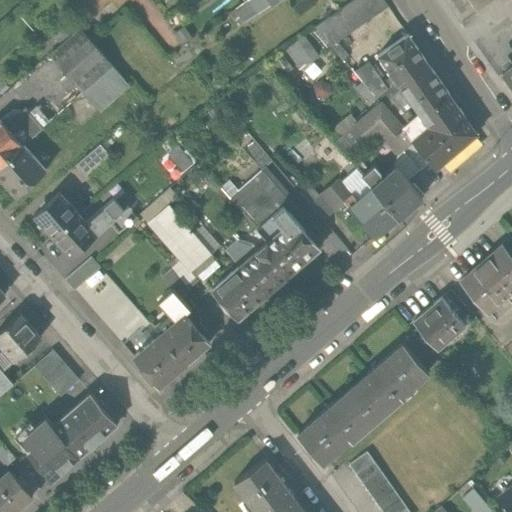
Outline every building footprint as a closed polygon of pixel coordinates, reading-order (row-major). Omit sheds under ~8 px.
[(244,22),(270,3),(268,0),(248,0),(247,1),(235,9),(244,22)] [(317,5),(313,0),(304,0),(294,8),(301,17),(317,5)] [(386,9),(380,0),(356,0),(320,26),(343,59),(348,55),(339,43),(386,9)] [(492,0),(466,0),(475,13),(493,1),(492,0)] [(100,115),(133,86),(85,33),(52,62),(100,115)] [(296,69),(299,73),(319,58),(303,36),(283,51),(296,69)] [(408,36),(379,56),(396,80),(418,111),(447,90),(408,36)] [(309,87),(329,72),(322,62),(302,77),(309,87)] [(383,83),(368,63),(357,71),(378,98),(388,90),(383,83)] [(296,69),(285,77),(312,112),(323,105),(309,87),(302,77),(299,73),(296,69)] [(389,79),(383,83),(388,90),(378,98),(377,99),(381,103),(385,100),(391,107),(404,123),(418,111),(396,80),(392,83),(389,79)] [(477,134),(447,90),(418,111),(404,123),(418,139),(414,141),(430,161),(437,169),(477,134)] [(355,125),(369,141),(380,132),(399,155),(414,141),(418,139),(404,123),(391,107),(385,100),(381,103),(358,123),(355,125)] [(0,123),(0,166),(24,145),(43,127),(27,110),(13,123),(7,117),(0,123)] [(355,125),(358,123),(350,114),(332,129),(340,138),(355,125)] [(335,142),(365,175),(376,165),(362,147),(369,141),(355,125),(340,138),(335,142)] [(409,178),(430,161),(414,141),(399,155),(396,164),(409,178)] [(75,166),(86,179),(112,156),(100,143),(75,166)] [(24,145),(0,166),(0,177),(17,195),(46,168),(24,145)] [(372,186),(399,218),(425,196),(409,178),(396,164),(385,174),(376,165),(365,175),(363,176),(372,186)] [(232,196),(261,227),(287,204),(294,198),(267,166),(232,196)] [(348,207),(376,239),(399,218),(372,186),(356,200),(348,207)] [(345,204),(330,187),(320,196),(335,213),(345,204)] [(63,190),(35,214),(58,239),(86,215),(63,190)] [(141,215),(151,226),(173,206),(176,204),(166,193),(141,215)] [(74,258),(128,212),(116,198),(90,220),(86,215),(58,239),(74,258)] [(261,227),(271,239),(298,269),(324,246),(287,204),(261,227)] [(180,261),(192,274),(215,254),(173,206),(151,226),(180,261)] [(244,262),(271,293),(298,269),(271,239),(264,245),(244,262)] [(236,254),(244,262),(264,245),(260,241),(250,241),(236,254)] [(463,283),(491,316),(511,297),(511,253),(506,246),(463,283)] [(91,259),(65,283),(76,294),(101,270),(94,262),(91,259)] [(162,278),(172,288),(183,300),(193,290),(187,284),(195,277),(192,274),(180,261),(162,278)] [(271,293),(244,262),(212,290),(240,321),(271,293)] [(0,306),(10,298),(0,286),(0,306)] [(159,299),(178,322),(188,313),(193,309),(183,300),(172,288),(159,299)] [(414,321),(438,350),(469,323),(446,295),(414,321)] [(131,302),(122,309),(129,318),(138,311),(131,302)] [(21,311),(0,330),(0,347),(6,353),(15,363),(18,367),(47,340),(21,311)] [(178,322),(162,336),(188,366),(215,342),(188,313),(178,322)] [(162,336),(135,361),(161,390),(188,366),(162,336)] [(408,343),(356,387),(383,418),(434,374),(408,343)] [(53,350),(36,365),(61,393),(78,378),(53,350)] [(0,398),(13,387),(11,385),(2,374),(15,363),(6,353),(0,358),(0,398)] [(356,387),(302,434),(329,465),(383,418),(356,387)] [(23,434),(59,474),(117,421),(92,393),(54,427),(44,415),(23,434)] [(4,448),(0,451),(0,459),(7,468),(15,461),(4,448)] [(408,511),(367,454),(349,466),(380,511),(408,511)] [(234,491),(251,511),(312,511),(270,461),(234,491)] [(0,511),(21,511),(35,501),(11,473),(0,481),(0,511)] [(474,485),(462,493),(476,511),(485,511),(491,508),(474,485)] [(506,511),(511,511),(511,486),(496,498),(506,511)]
